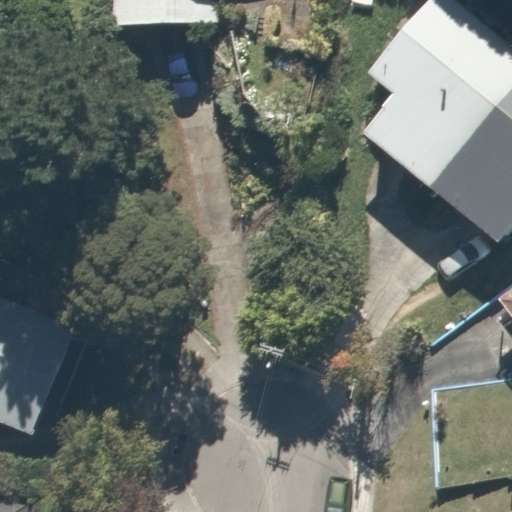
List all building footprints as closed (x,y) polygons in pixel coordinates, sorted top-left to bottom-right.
[(130,0),(129,16),(223,24),(225,0),(130,0)] [(511,44),(458,0),(430,0),(372,71),(398,93),(364,134),(497,243),(511,225),(511,44)] [(0,437),(48,456),(99,324),(0,285),(0,437)] [(511,289),(501,298),(511,313),(511,289)] [(0,511),(35,511),(37,493),(0,489),(0,511)] [(116,511),(107,495),(77,511),(116,511)]
